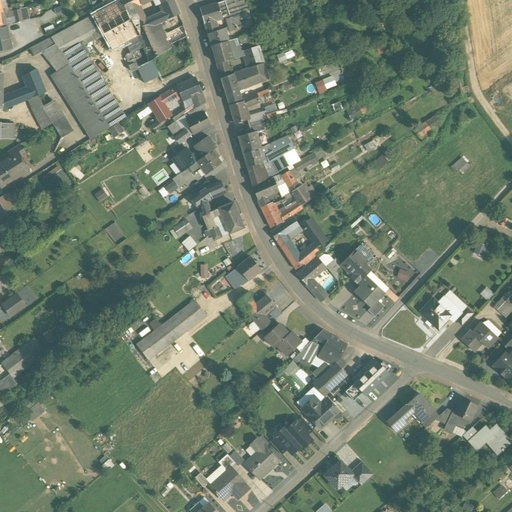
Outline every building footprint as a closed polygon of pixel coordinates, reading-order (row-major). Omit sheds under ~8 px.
[(129,19),(121,0),(93,15),(104,35),(110,46),(112,51),(125,44),(126,46),(129,44),(128,42),(137,37),(136,34),(129,19)] [(134,0),(121,0),(129,19),(139,14),(140,14),(141,13),(138,6),(134,0)] [(139,0),(141,5),(150,0),(154,0),(157,5),(160,4),(164,13),(146,21),(149,28),(149,27),(155,25),(159,24),(180,14),(178,11),(174,0),(173,0),(139,0)] [(234,0),(227,0),(225,1),(230,15),(230,16),(239,13),(236,5),(234,0)] [(224,1),(210,6),(211,12),(219,9),(222,18),(230,15),(225,1),(224,1)] [(245,2),(236,5),(239,13),(239,16),(240,16),(247,14),(246,11),(248,10),(245,2)] [(210,6),(200,9),(208,34),(218,31),(214,20),(222,18),(219,9),(211,12),(210,6)] [(379,7),(372,11),(374,16),(377,21),(384,18),(379,7)] [(20,10),(13,11),(14,17),(15,22),(15,23),(22,21),(21,17),(20,10)] [(372,11),(368,13),(373,23),(377,21),(374,16),(372,11)] [(316,12),(306,16),(309,23),(319,19),(316,12)] [(222,18),(214,20),(218,31),(224,29),(227,28),(225,21),(236,17),(239,16),(239,13),(230,16),(230,15),(222,18)] [(139,14),(129,19),(136,34),(149,28),(146,21),(143,23),(140,14),(139,14)] [(247,14),(240,16),(243,22),(243,23),(245,23),(247,22),(250,21),(247,14)] [(93,15),(51,38),(68,65),(86,55),(88,54),(83,46),(96,39),(104,35),(93,15)] [(236,17),(225,21),(227,28),(238,24),(236,17)] [(227,28),(224,29),(225,33),(246,27),(245,23),(243,23),(243,22),(238,24),(227,28)] [(159,24),(155,25),(156,27),(150,29),(149,27),(149,28),(136,34),(137,37),(142,47),(149,62),(152,61),(171,49),(169,46),(164,35),(159,24)] [(6,25),(0,25),(0,51),(11,49),(6,25)] [(183,26),(164,35),(169,46),(187,37),(183,26)] [(218,31),(208,34),(211,44),(227,39),(225,33),(224,29),(218,31)] [(104,35),(96,39),(102,50),(110,46),(104,35)] [(68,65),(51,38),(30,48),(34,56),(46,50),(59,70),(68,65)] [(237,39),(227,42),(231,56),(237,54),(241,53),(237,39)] [(227,42),(211,46),(217,64),(227,61),(232,60),(231,56),(227,42)] [(142,47),(130,53),(138,69),(149,62),(142,47)] [(257,48),(243,52),(248,69),(263,63),(257,48)] [(138,69),(130,53),(127,54),(125,57),(132,73),(138,69)] [(86,55),(68,65),(90,99),(90,100),(100,114),(117,104),(86,55)] [(149,62),(138,69),(144,84),(159,77),(152,61),(149,62)] [(227,61),(217,64),(219,71),(228,68),(227,61)] [(338,61),(316,69),(319,77),(341,69),(338,61)] [(248,69),(233,74),(238,90),(267,79),(263,63),(248,69)] [(59,70),(51,75),(73,111),(90,100),(90,99),(68,65),(59,70)] [(228,68),(219,71),(221,79),(231,75),(228,68)] [(36,69),(22,76),(27,89),(2,98),(2,89),(2,73),(0,73),(0,109),(2,110),(27,100),(38,95),(45,92),(36,69)] [(231,75),(221,79),(226,94),(238,90),(233,74),(231,75)] [(315,82),(319,93),(337,86),(333,75),(315,82)] [(195,78),(176,86),(180,95),(181,98),(183,101),(190,97),(201,92),(195,78)] [(176,86),(171,89),(176,97),(180,95),(176,86)] [(171,89),(159,97),(164,105),(176,97),(171,89)] [(269,89),(242,99),(243,101),(244,107),(261,100),(261,99),(272,96),(269,89)] [(238,90),(226,94),(229,104),(241,100),(238,90)] [(201,92),(190,97),(193,104),(203,99),(201,92)] [(27,100),(33,115),(42,130),(52,124),(62,139),(74,131),(64,116),(56,102),(43,108),(38,95),(27,100)] [(159,97),(148,104),(160,123),(171,116),(164,105),(159,97)] [(203,99),(193,104),(195,109),(203,104),(204,103),(203,99)] [(90,100),(73,111),(91,139),(109,128),(100,114),(90,100)] [(243,101),(229,105),(234,124),(248,120),(244,107),(243,101)] [(364,101),(346,109),(351,119),(369,110),(364,101)] [(117,104),(100,114),(109,128),(125,118),(117,104)] [(193,104),(172,118),(175,122),(176,121),(193,110),(195,109),(193,104)] [(195,109),(193,110),(196,117),(203,113),(206,111),(203,104),(195,109)] [(193,110),(176,121),(183,133),(187,130),(190,135),(193,134),(186,121),(196,117),(193,110)] [(196,117),(186,121),(193,134),(210,126),(203,113),(196,117)] [(183,133),(176,121),(175,122),(170,125),(178,136),(179,135),(183,133)] [(262,121),(248,125),(250,130),(255,129),(256,132),(264,130),(262,121)] [(15,124),(0,123),(0,139),(14,140),(15,124)] [(375,123),(365,128),(367,133),(377,127),(375,123)] [(425,123),(414,131),(419,139),(431,130),(425,123)] [(122,132),(118,125),(110,130),(114,137),(122,132)] [(178,136),(170,125),(167,127),(175,138),(178,136)] [(183,133),(179,135),(183,140),(190,135),(187,130),(183,133)] [(247,135),(238,137),(243,153),(258,149),(261,148),(256,132),(247,135)] [(207,136),(195,146),(200,154),(203,158),(213,150),(216,148),(207,136)] [(261,148),(258,149),(262,161),(267,160),(268,163),(271,161),(278,173),(289,167),(281,150),(289,146),(285,137),(261,148)] [(19,145),(8,152),(11,157),(17,153),(19,156),(24,153),(19,145)] [(151,160),(142,147),(137,150),(146,163),(151,160)] [(185,148),(171,158),(178,168),(182,173),(186,170),(195,163),(193,160),(193,159),(185,148)] [(258,149),(243,153),(247,167),(262,163),(262,161),(258,149)] [(203,158),(196,162),(199,166),(206,175),(221,164),(217,159),(219,157),(213,150),(203,158)] [(11,157),(0,163),(0,182),(3,187),(26,172),(20,164),(23,162),(19,156),(17,153),(11,157)] [(200,154),(198,156),(193,160),(195,163),(196,162),(203,158),(200,154)] [(312,154),(306,157),(310,165),(316,162),(312,154)] [(388,162),(382,155),(372,165),(378,171),(388,162)] [(306,157),(292,164),(296,172),(310,165),(306,157)] [(461,158),(451,168),(456,173),(458,172),(467,164),(461,158)] [(267,160),(262,161),(262,163),(247,167),(250,176),(260,171),(264,181),(278,173),(271,161),(268,163),(267,160)] [(195,163),(186,170),(189,174),(199,166),(196,162),(195,163)] [(467,164),(458,172),(462,176),(470,168),(467,164)] [(178,168),(171,173),(175,178),(182,173),(178,168)] [(175,178),(174,179),(180,188),(192,178),(189,174),(186,170),(182,173),(175,178)] [(260,171),(250,176),(253,187),(264,181),(260,171)] [(289,171),(281,175),(285,182),(291,192),(298,187),(294,180),(298,178),(294,171),(290,174),(289,171)] [(60,182),(54,174),(44,181),(50,189),(60,182)] [(281,175),(273,179),(276,187),(285,182),(281,175)] [(273,179),(253,187),(258,200),(266,197),(278,191),(276,187),(273,179)] [(207,181),(193,192),(196,196),(211,186),(207,181)] [(196,196),(192,200),(198,208),(199,211),(209,207),(206,201),(225,193),(220,182),(212,185),(211,186),(196,196)] [(285,182),(276,187),(278,191),(280,198),(284,196),(291,192),(285,182)] [(298,187),(291,192),(297,202),(300,206),(310,200),(301,185),(298,187)] [(0,215),(1,215),(1,213),(16,203),(9,192),(0,197),(0,215)] [(266,197),(258,200),(261,208),(269,204),(266,197)] [(297,202),(285,211),(289,217),(301,210),(300,206),(297,202)] [(233,203),(219,209),(224,222),(239,216),(233,203)] [(277,216),(272,203),(269,204),(261,208),(271,229),(290,218),(289,217),(285,211),(277,216)] [(219,209),(211,212),(209,207),(199,211),(202,217),(203,216),(209,230),(217,227),(225,224),(224,222),(219,209)] [(239,216),(224,222),(225,224),(229,234),(244,228),(239,216)] [(292,218),(271,232),(279,246),(286,241),(283,236),(286,234),(298,226),(292,218)] [(309,219),(300,225),(303,230),(313,244),(316,248),(326,242),(309,219)] [(186,220),(173,229),(179,237),(192,228),(186,220)] [(225,224),(217,227),(221,237),(229,234),(225,224)] [(298,226),(286,234),(290,239),(303,230),(300,225),(298,226)] [(217,227),(209,230),(211,235),(213,239),(215,240),(221,237),(217,227)] [(189,236),(181,243),(189,252),(197,245),(189,236)] [(286,241),(279,246),(284,252),(292,247),(287,240),(286,241)] [(478,242),(473,255),(483,258),(488,246),(478,242)] [(313,244),(298,257),(303,265),(319,252),(316,248),(313,244)] [(359,247),(342,265),(353,275),(364,264),(371,258),(371,255),(362,246),(359,247)] [(292,247),(284,252),(295,270),(303,265),(298,257),(292,247)] [(250,257),(237,267),(237,268),(234,271),(243,283),(244,284),(247,281),(248,282),(261,272),(250,257)] [(316,257),(296,275),(305,285),(312,279),(325,268),(316,257)] [(335,259),(325,267),(335,279),(345,271),(335,259)] [(353,275),(351,278),(356,283),(364,275),(365,276),(370,270),(364,264),(353,275)] [(410,272),(399,268),(396,277),(407,281),(410,272)] [(234,271),(226,277),(235,289),(243,283),(234,271)] [(365,276),(364,275),(356,283),(360,287),(354,293),(370,308),(377,301),(384,294),(365,276)] [(312,279),(305,285),(310,291),(317,285),(312,279)] [(317,285),(310,291),(321,303),(328,296),(317,285)] [(442,295),(448,291),(444,285),(438,289),(442,295)] [(487,287),(481,294),(487,300),(494,294),(487,287)] [(511,294),(508,291),(502,298),(507,303),(511,297),(511,294)] [(255,305),(247,294),(238,301),(250,316),(258,309),(255,305)] [(17,295),(2,305),(10,316),(25,306),(17,295)] [(266,296),(255,305),(258,309),(263,315),(275,306),(266,296)] [(461,314),(444,297),(437,303),(451,317),(455,320),(461,314)] [(507,303),(502,298),(493,308),(502,316),(511,307),(507,303)] [(437,303),(433,299),(419,313),(437,331),(451,317),(437,303)] [(194,301),(144,340),(156,356),(206,317),(194,301)] [(370,308),(367,311),(374,318),(384,308),(377,301),(370,308)] [(511,307),(502,316),(504,319),(511,309),(511,307)] [(277,308),(270,314),(272,317),(275,320),(282,313),(277,308)] [(263,315),(258,309),(250,316),(254,322),(260,329),(262,331),(263,331),(270,324),(268,320),(263,315)] [(461,314),(455,320),(461,326),(472,315),(466,309),(461,314)] [(156,318),(149,323),(154,329),(161,324),(156,318)] [(501,334),(488,321),(482,324),(496,338),(501,334)] [(254,322),(249,326),(249,328),(252,333),(255,333),(260,329),(254,322)] [(270,324),(263,331),(266,335),(276,326),(272,322),(270,324)] [(288,334),(279,323),(276,326),(266,335),(264,337),(274,348),(277,346),(286,356),(288,355),(296,348),(301,342),(291,331),(288,334)] [(482,324),(481,324),(472,333),(470,331),(461,341),(473,352),(481,344),(486,349),(496,338),(482,324)] [(511,331),(503,324),(499,328),(507,335),(509,334),(511,331)] [(330,335),(322,331),(315,338),(325,344),(330,335)] [(511,346),(511,337),(509,334),(507,335),(500,343),(508,350),(511,346)] [(347,345),(330,335),(325,344),(321,350),(329,355),(339,360),(347,345)] [(35,338),(2,364),(10,375),(13,378),(47,352),(35,338)] [(305,338),(301,342),(296,348),(300,352),(303,349),(310,343),(305,338)] [(325,344),(315,338),(310,343),(303,349),(315,356),(317,357),(321,350),(325,344)] [(296,348),(288,355),(292,360),(297,356),(300,352),(296,348)] [(300,352),(297,356),(311,364),(315,356),(303,349),(300,352)] [(329,355),(321,350),(317,357),(321,359),(318,364),(323,366),(326,360),(329,355)] [(511,357),(506,352),(493,366),(509,381),(511,377),(511,357)] [(350,381),(353,384),(377,362),(373,358),(350,381)] [(332,366),(326,360),(323,366),(322,368),(326,372),(332,366)] [(289,374),(297,366),(294,362),(285,370),(289,374)] [(380,365),(377,362),(353,384),(362,393),(366,397),(389,374),(387,372),(389,369),(383,362),(380,365)] [(326,372),(317,380),(328,392),(347,375),(336,363),(332,366),(326,372)] [(320,366),(312,374),(317,380),(326,372),(322,368),(320,366)] [(10,375),(3,380),(0,382),(0,397),(11,390),(17,384),(13,378),(10,375)] [(354,401),(362,393),(353,384),(345,392),(354,401)] [(435,411),(419,393),(399,411),(404,418),(414,410),(424,422),(435,411)] [(317,405),(312,399),(301,408),(320,428),(338,412),(327,399),(321,405),(319,403),(317,405)] [(456,413),(470,420),(476,406),(463,399),(456,413)] [(32,421),(45,412),(37,400),(24,409),(32,421)] [(446,409),(436,419),(447,424),(453,411),(446,409)] [(399,411),(386,422),(396,432),(408,422),(404,418),(399,411)] [(470,420),(456,413),(453,411),(447,424),(444,430),(451,433),(455,424),(461,428),(468,423),(470,420)] [(313,430),(301,417),(295,422),(307,436),(313,430)] [(307,436),(295,422),(287,430),(286,431),(300,446),(302,449),(311,440),(307,436)] [(496,424),(489,430),(485,426),(477,433),(467,442),(474,449),(486,439),(493,447),(490,449),(496,456),(511,442),(496,424)] [(472,427),(462,436),(467,442),(477,433),(472,427)] [(300,446),(286,431),(287,430),(285,428),(275,436),(287,450),(291,454),(300,446)] [(287,450),(275,436),(269,442),(281,455),(287,450)] [(251,457),(244,464),(258,479),(269,468),(271,470),(279,462),(264,445),(264,446),(257,438),(250,444),(251,445),(257,452),(251,457)] [(232,450),(226,443),(222,447),(228,454),(232,450)] [(257,452),(251,445),(245,450),(251,457),(257,452)] [(244,461),(235,451),(229,456),(236,464),(238,466),(244,461)] [(227,454),(219,462),(222,466),(227,471),(231,467),(231,468),(236,464),(229,456),(227,454)] [(350,472),(340,462),(325,476),(337,489),(352,475),(350,472)] [(361,462),(350,472),(352,475),(361,486),(374,475),(361,462)] [(200,473),(192,464),(187,469),(195,477),(200,473)] [(222,466),(206,480),(209,483),(211,485),(227,471),(222,466)] [(227,471),(211,485),(216,491),(215,492),(223,501),(236,489),(242,496),(249,489),(244,483),(245,482),(231,468),(231,467),(227,471)] [(206,480),(200,473),(195,477),(195,478),(204,488),(209,483),(206,480)] [(502,486),(493,494),(498,499),(507,492),(502,486)] [(204,508),(199,511),(217,511),(204,497),(198,502),(204,508)] [(198,502),(190,510),(191,511),(199,511),(204,508),(198,502)] [(326,503),(316,511),(317,511),(331,511),(332,511),(326,503)]
